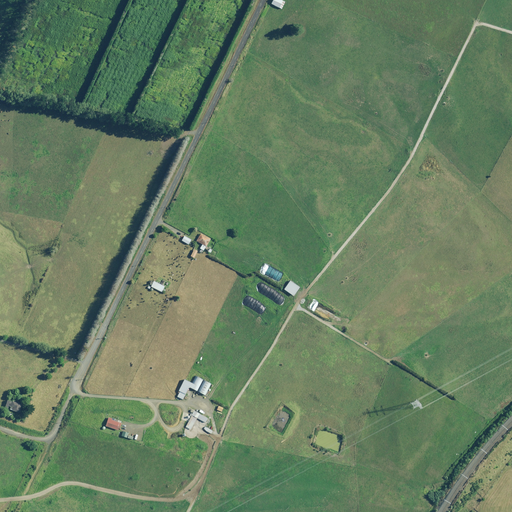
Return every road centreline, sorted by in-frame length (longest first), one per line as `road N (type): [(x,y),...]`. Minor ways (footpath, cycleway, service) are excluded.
road 1 (track): [(0,499),(66,485),(196,495),(227,417),(312,281),(377,213),(417,152),(482,20),(511,29)]
road 2 (unclassified): [(69,392),(259,0)]
road 3 (track): [(12,511),(69,392),(179,398),(210,415),(220,440)]
